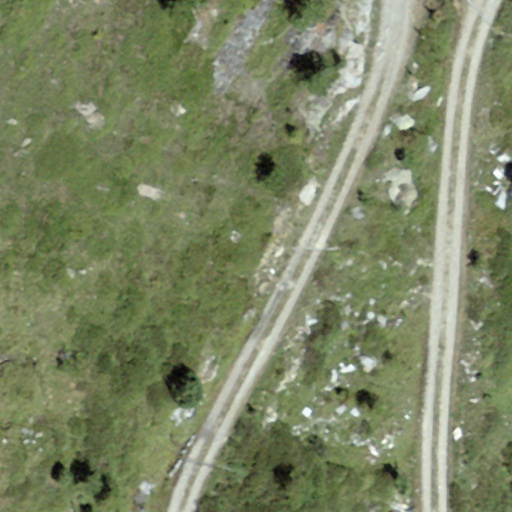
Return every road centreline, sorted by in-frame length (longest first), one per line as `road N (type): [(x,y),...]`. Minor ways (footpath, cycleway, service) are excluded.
road 1 (track): [(190,511),(416,0)]
road 2 (track): [(506,0),(493,70),(465,511)]
